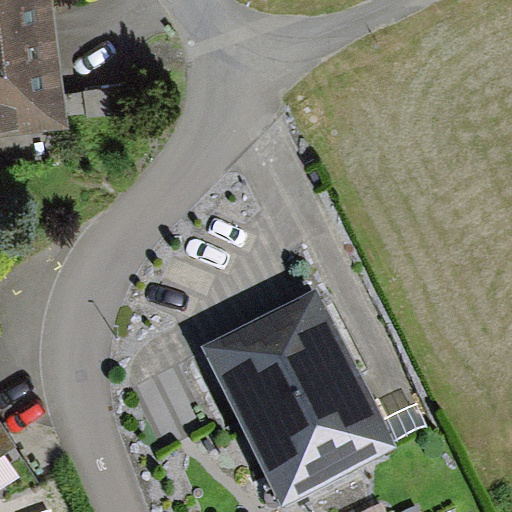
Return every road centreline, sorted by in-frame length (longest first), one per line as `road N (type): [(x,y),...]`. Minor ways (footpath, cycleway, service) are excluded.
road 1 (residential): [(196,0),(226,60),(222,102),(103,265),(78,342),(91,435),(118,511)]
road 2 (track): [(226,60),(334,34),(411,0)]
